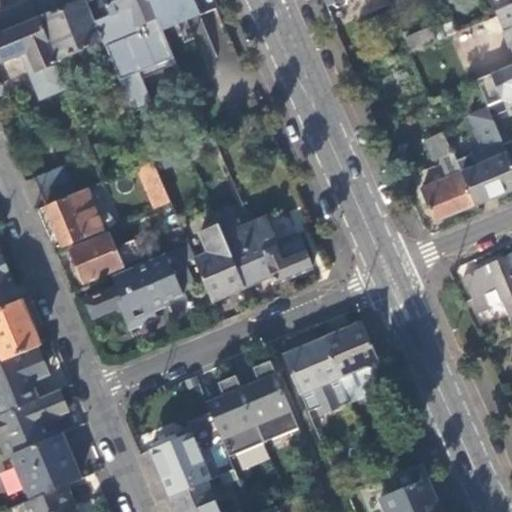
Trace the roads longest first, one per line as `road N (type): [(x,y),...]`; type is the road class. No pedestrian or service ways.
road 1 (residential): [(94,392),(392,273)]
road 2 (primary): [(269,0),(392,273)]
road 3 (primary): [(392,273),(496,511)]
road 4 (residential): [(94,392),(0,169)]
road 5 (residential): [(511,218),(392,273)]
road 6 (residential): [(145,511),(94,392)]
